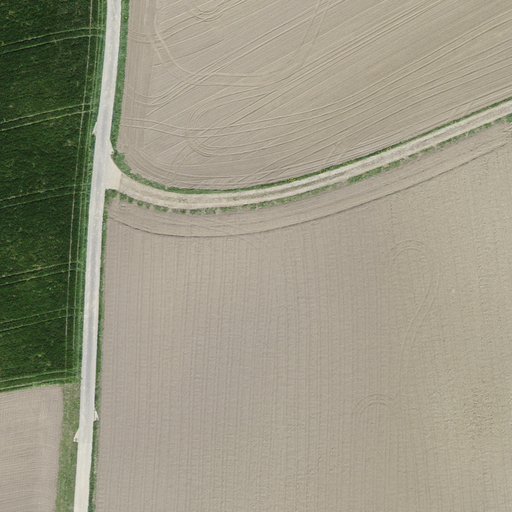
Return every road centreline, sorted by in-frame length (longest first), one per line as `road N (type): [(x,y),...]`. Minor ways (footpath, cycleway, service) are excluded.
road 1 (track): [(80,511),(114,0)]
road 2 (track): [(511,107),(380,159),(249,196),(166,198),(99,172)]
